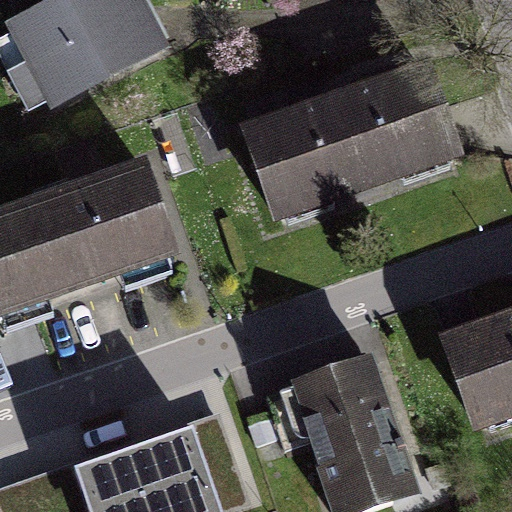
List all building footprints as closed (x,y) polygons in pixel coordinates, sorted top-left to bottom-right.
[(50,110),(165,50),(138,0),(72,0),(9,33),(50,110)] [(287,222),(460,164),(429,70),(255,129),(287,222)] [(0,313),(179,247),(147,161),(0,215),(0,313)] [(486,438),(511,427),(511,318),(450,341),(486,438)] [(353,511),(414,493),(376,372),(299,396),(336,511),(353,511)] [(182,511),(156,434),(50,470),(63,511),(182,511)]
